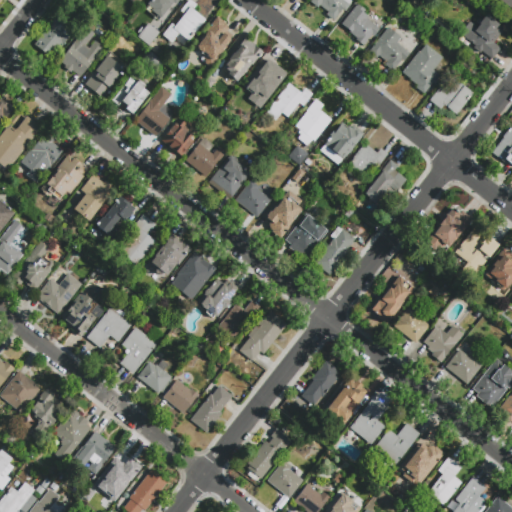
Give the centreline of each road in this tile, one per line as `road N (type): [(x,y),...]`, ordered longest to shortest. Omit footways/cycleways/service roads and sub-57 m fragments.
road 1 (residential): [(0,56),(511,461)]
road 2 (residential): [(203,473),(511,83)]
road 3 (residential): [(247,0),(511,206)]
road 4 (residential): [(0,312),(203,473)]
